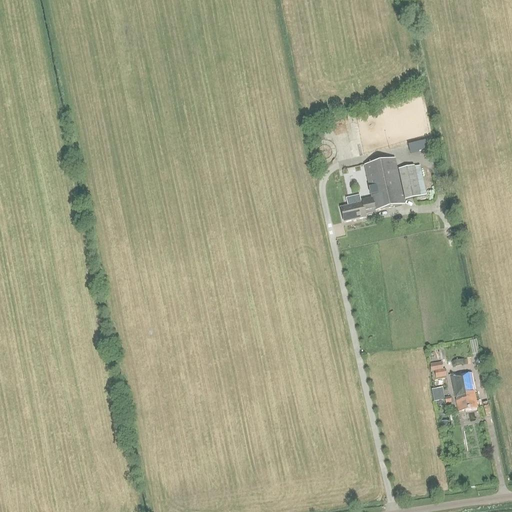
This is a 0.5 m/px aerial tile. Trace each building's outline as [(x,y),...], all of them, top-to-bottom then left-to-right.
[(324,139),(322,129),(312,130),(314,141),(324,139)] [(341,208),(344,223),(365,218),(364,213),(374,211),(374,212),(404,205),(394,159),(364,166),(371,199),(361,201),(361,204),(341,208)] [(405,200),(420,197),(413,167),(398,170),(405,200)] [(447,377),(445,370),(435,371),(436,379),(447,377)] [(457,411),(474,407),(477,407),(474,392),(475,391),(472,373),(451,377),(457,411)]
